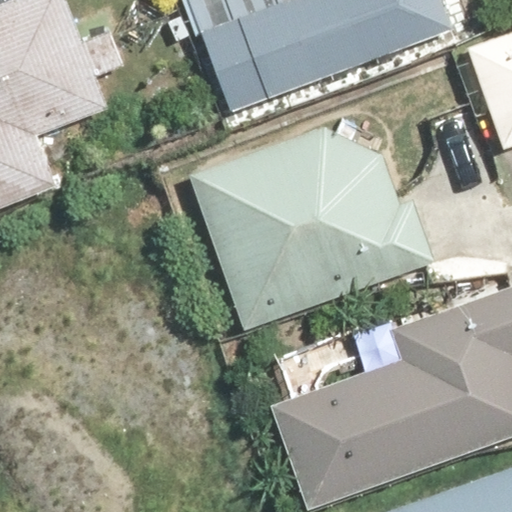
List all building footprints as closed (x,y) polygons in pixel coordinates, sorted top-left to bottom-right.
[(0,215),(70,189),(50,136),(119,109),(76,0),(20,0),(0,8),(0,215)] [(312,0),(212,38),(241,113),(464,27),(453,0),(312,0)] [(511,37),(470,52),(506,152),(511,149),(511,37)] [(333,128),(198,173),(251,328),(444,263),(422,198),(408,203),(392,154),(333,128)] [(147,177),(52,211),(92,323),(187,289),(147,177)] [(409,360),(283,405),(321,510),(511,440),(511,288),(398,330),(409,360)] [(21,358),(0,382),(0,505),(8,511),(163,511),(180,493),(21,358)] [(511,511),(511,471),(398,511),(511,511)]
